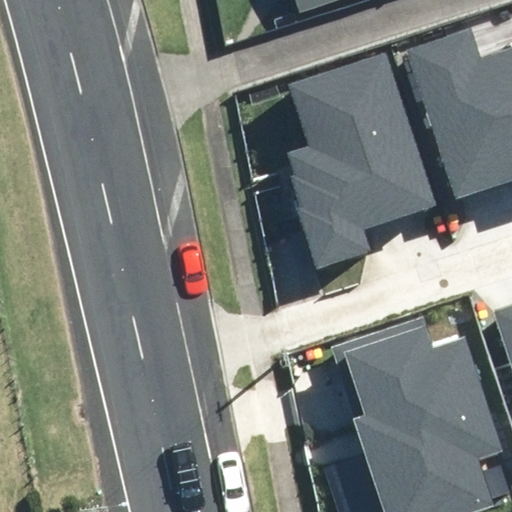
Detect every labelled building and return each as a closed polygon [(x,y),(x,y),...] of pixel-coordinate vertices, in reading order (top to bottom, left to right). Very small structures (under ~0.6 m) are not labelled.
[(294,0),(300,16),(348,0),(294,0)] [(456,192),(511,173),(511,48),(484,57),(473,23),(408,44),(456,192)] [(414,118),(409,119),(390,54),(296,81),(315,146),(288,154),(312,238),(438,201),(414,118)] [(511,305),(497,310),(511,356),(511,305)] [(464,511),(485,506),(470,457),(504,446),(467,337),(434,348),(424,316),(337,344),(391,511),(464,511)]
